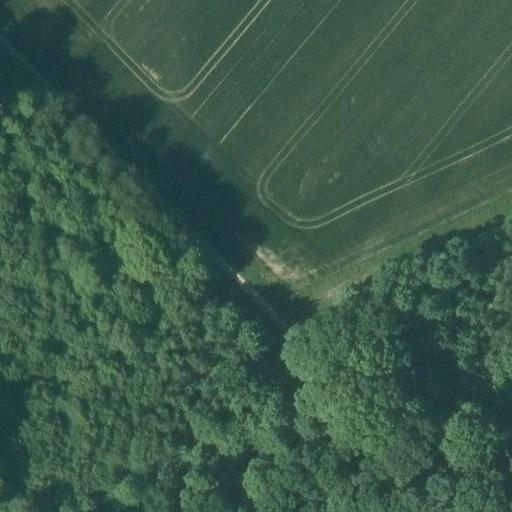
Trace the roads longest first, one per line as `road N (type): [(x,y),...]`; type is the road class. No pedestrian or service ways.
road 1 (track): [(361,410),(82,511)]
road 2 (track): [(464,511),(361,410)]
